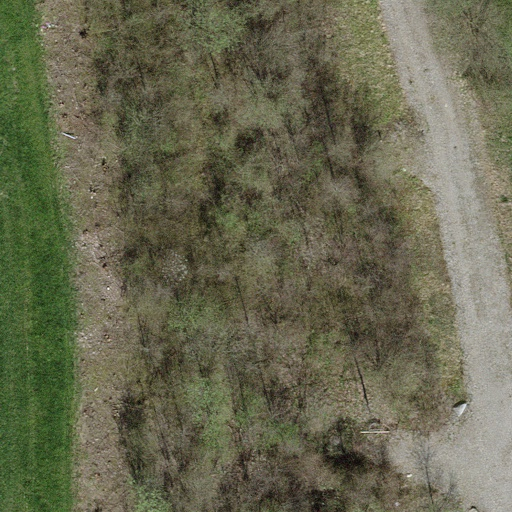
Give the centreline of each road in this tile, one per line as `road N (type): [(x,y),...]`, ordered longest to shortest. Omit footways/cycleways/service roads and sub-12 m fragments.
road 1 (track): [(426,0),(464,138),(511,378)]
road 2 (track): [(511,422),(486,448),(439,462),(378,449)]
